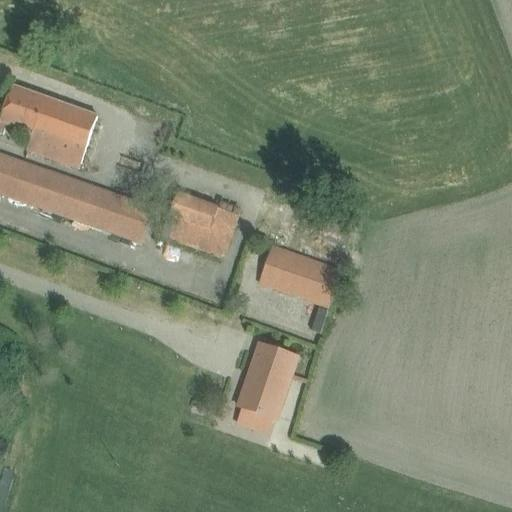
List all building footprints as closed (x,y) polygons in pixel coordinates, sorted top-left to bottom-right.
[(0,122),(0,123),(32,135),(27,151),(79,170),(97,119),(13,87),(0,122)] [(0,192),(143,243),(154,212),(0,157),(0,192)] [(162,235),(222,257),(237,216),(177,194),(162,235)] [(259,283),(326,307),(339,273),(272,249),(259,283)] [(278,423),(300,358),(258,343),(236,409),(278,423)]
